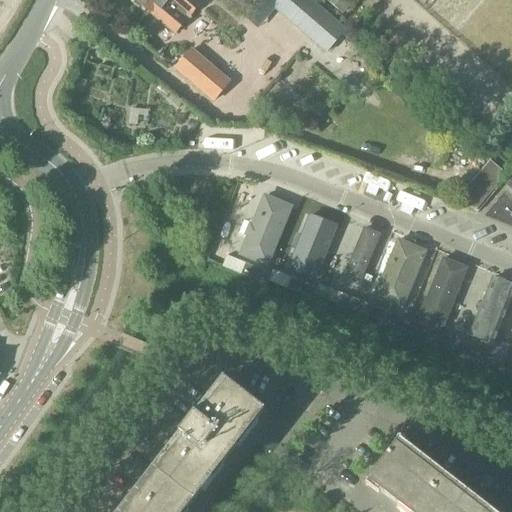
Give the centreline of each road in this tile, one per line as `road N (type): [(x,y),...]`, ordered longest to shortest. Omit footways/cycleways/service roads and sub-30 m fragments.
road 1 (residential): [(511,478),(437,429),(233,355),(202,359),(185,372),(78,511)]
road 2 (residential): [(511,265),(291,177),(230,163),(173,164),(72,190)]
road 3 (tertiary): [(39,370),(65,318),(83,248),(72,190)]
